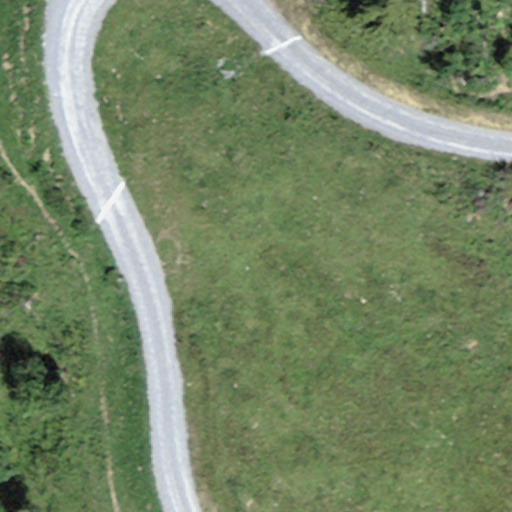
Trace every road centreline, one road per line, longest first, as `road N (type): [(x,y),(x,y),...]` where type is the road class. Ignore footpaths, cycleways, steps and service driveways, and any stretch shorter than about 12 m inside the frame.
road 1 (track): [(188,511),(142,285),(64,106),(64,0)]
road 2 (track): [(252,0),(368,102),(511,144)]
